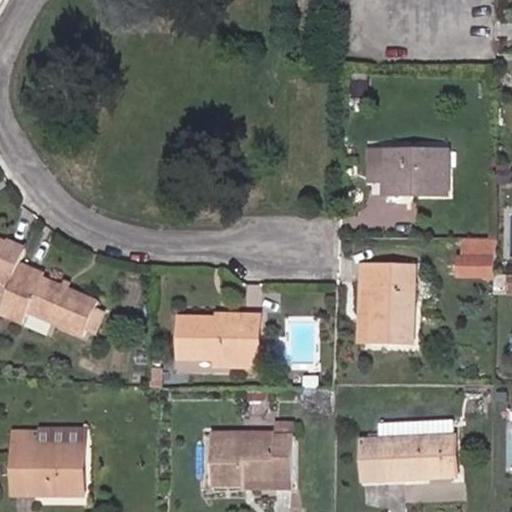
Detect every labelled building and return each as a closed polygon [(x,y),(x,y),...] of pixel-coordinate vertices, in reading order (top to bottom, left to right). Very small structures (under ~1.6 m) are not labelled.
[(370,98),(370,83),(354,83),(354,98),(370,98)] [(450,196),(450,152),(371,151),(371,182),(386,182),(386,190),(416,191),(416,195),(450,196)] [(511,184),(511,170),(499,170),(499,185),(511,184)] [(23,264),(29,251),(0,238),(0,309),(2,311),(23,264)] [(497,276),(498,240),(463,240),(463,258),(458,258),(458,278),(497,278),(497,276)] [(88,330),(97,310),(100,302),(45,279),(47,275),(23,264),(2,311),(25,325),(30,313),(85,337),(88,330)] [(414,347),(417,267),(364,265),(361,345),(414,347)] [(511,293),(511,276),(497,276),(497,278),(497,293),(511,293)] [(97,333),(105,314),(97,310),(88,330),(97,333)] [(261,368),(263,316),(219,314),(219,320),(182,318),(180,359),(217,361),(217,367),(261,368)] [(164,387),(165,369),(154,369),(153,386),(164,387)] [(320,388),(321,378),(306,378),(306,389),(320,388)] [(330,406),(330,390),(309,389),(309,407),(330,406)] [(296,479),(296,422),(278,422),(278,435),(213,435),(213,485),(246,484),(246,479),(296,479)] [(87,495),(87,429),(16,430),(16,496),(87,495)] [(460,477),(458,437),(364,442),(366,482),(460,477)] [(296,487),(296,479),(246,479),(246,484),(246,488),(296,487)]
